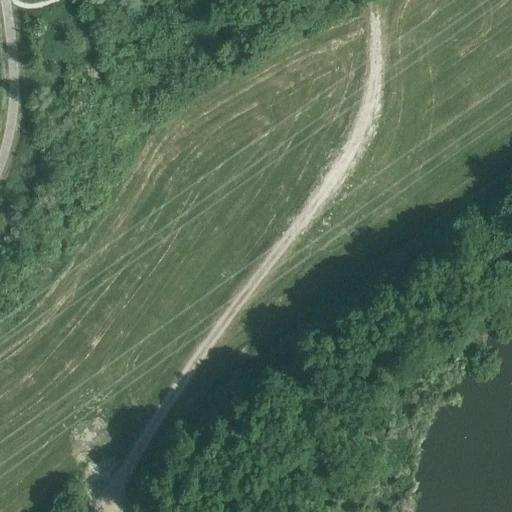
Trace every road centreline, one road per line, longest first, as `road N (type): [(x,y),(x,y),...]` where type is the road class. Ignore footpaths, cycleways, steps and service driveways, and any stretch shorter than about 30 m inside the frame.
road 1 (track): [(104,511),(179,385),(353,142),(375,43)]
road 2 (track): [(179,385),(511,161)]
